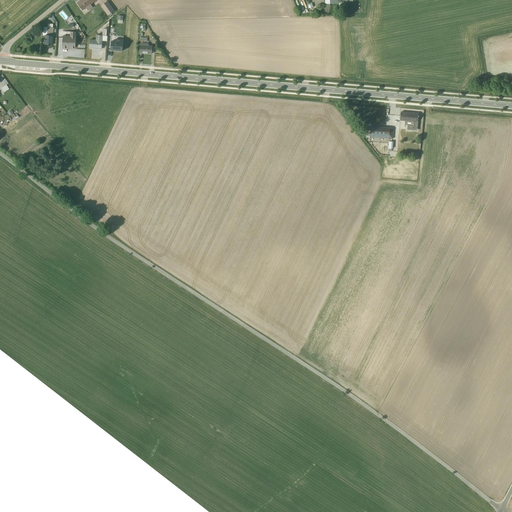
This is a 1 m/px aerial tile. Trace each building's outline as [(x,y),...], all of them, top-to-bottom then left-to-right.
[(80,0),(77,3),(82,11),(86,8),(88,11),(92,8),(90,5),(97,0),(80,0)] [(114,11),(107,1),(100,6),(107,16),(114,11)] [(45,36),(44,44),(52,45),(53,28),(52,28),(53,24),(48,24),(47,28),(43,27),(43,35),(45,36)] [(106,36),(107,29),(103,29),(102,36),(96,35),(95,40),(90,40),(89,48),(101,50),(102,41),(107,42),(107,37),(106,36)] [(75,49),(76,32),(70,32),(70,36),(63,36),(62,49),(75,49)] [(147,38),(141,38),(140,44),(139,53),(151,54),(152,46),(148,46),(148,44),(148,42),(147,41),(147,38)] [(111,41),(110,50),(122,51),(123,40),(114,39),(114,41),(111,41)] [(11,110),(8,112),(12,119),(16,116),(11,110)] [(418,114),(400,112),(400,121),(404,121),(404,125),(407,125),(407,130),(417,131),(417,126),(418,114)] [(370,127),(369,137),(393,139),(393,129),(391,129),(391,128),(370,127)]
